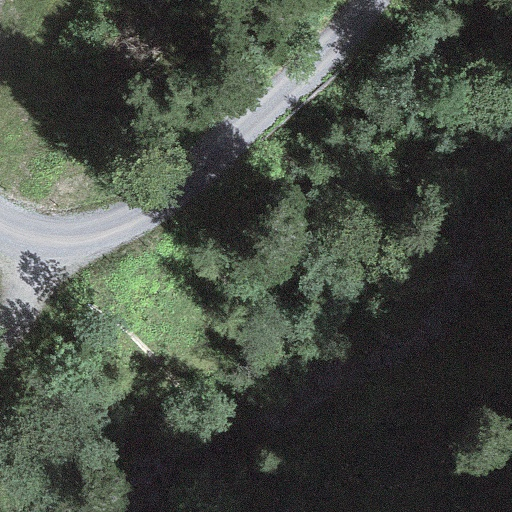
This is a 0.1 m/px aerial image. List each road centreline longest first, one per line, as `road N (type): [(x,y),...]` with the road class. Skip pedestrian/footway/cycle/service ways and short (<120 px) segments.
road 1 (track): [(367,0),(335,44),(160,198),(111,227),(70,237),(0,225)]
road 2 (track): [(0,344),(70,237)]
